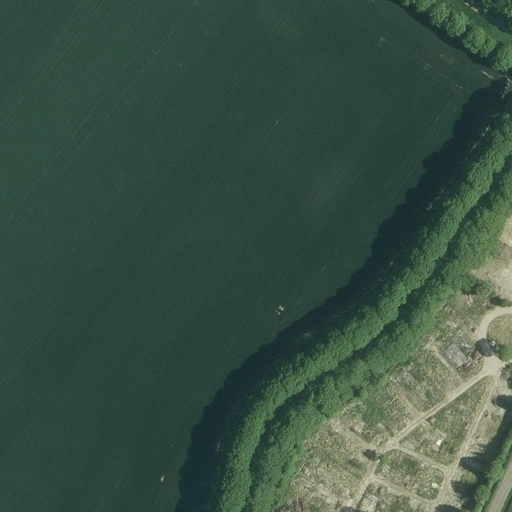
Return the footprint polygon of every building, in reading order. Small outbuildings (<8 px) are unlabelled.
[(499,269),(502,263),(495,260),(493,266),(499,269)] [(511,275),(504,269),(497,279),(510,288),(511,284),(511,275)] [(481,284),(467,299),(473,305),(487,290),(481,284)] [(449,325),(465,309),(460,305),(445,321),(449,325)] [(455,321),(460,326),(467,319),(461,314),(455,321)] [(455,342),(443,352),(456,367),(467,356),(455,342)] [(426,384),(420,388),(430,403),(436,400),(426,384)] [(351,414),(356,422),(371,413),(367,405),(351,414)] [(396,418),(401,425),(406,421),(404,418),(416,410),(413,406),(396,418)] [(458,407),(447,430),(464,438),(471,422),(462,417),(465,411),(458,407)] [(511,428),(511,427),(511,413),(502,409),(496,421),(511,428)] [(418,412),(412,417),(415,422),(421,417),(418,412)] [(381,439),(389,424),(384,421),(376,436),(381,439)] [(417,436),(423,443),(439,429),(433,422),(417,436)] [(445,440),(448,435),(440,431),(437,437),(445,440)] [(492,462),(496,456),(482,449),(479,455),(492,462)] [(341,471),(343,465),(331,461),(329,467),(341,471)] [(412,475),(415,469),(400,461),(392,474),(399,478),(400,477),(405,479),(409,473),(412,475)] [(469,478),(488,482),(490,472),(472,468),(469,478)] [(410,483),(417,486),(420,478),(413,476),(410,483)] [(470,489),(468,493),(484,499),(486,495),(470,489)] [(394,511),(400,511),(408,495),(403,492),(393,511),(394,511)] [(383,493),(379,504),(384,506),(389,496),(383,493)] [(471,506),(474,501),(466,497),(463,502),(471,506)]
